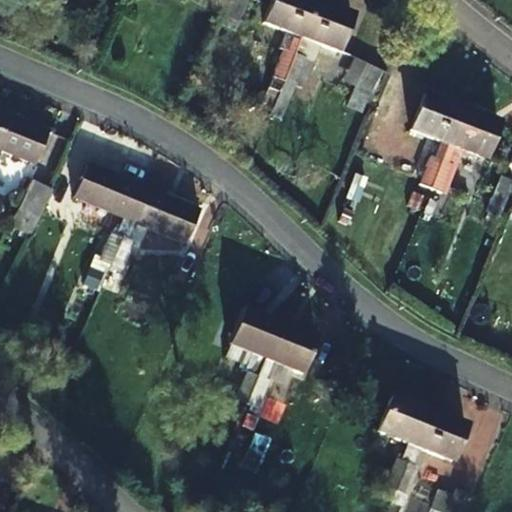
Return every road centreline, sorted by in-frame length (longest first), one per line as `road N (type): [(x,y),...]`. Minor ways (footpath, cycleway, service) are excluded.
road 1 (residential): [(511,393),(362,306),(188,148),(0,59)]
road 2 (residential): [(121,511),(0,398)]
